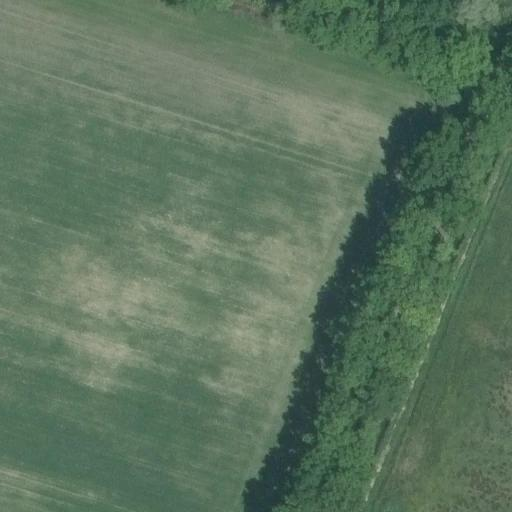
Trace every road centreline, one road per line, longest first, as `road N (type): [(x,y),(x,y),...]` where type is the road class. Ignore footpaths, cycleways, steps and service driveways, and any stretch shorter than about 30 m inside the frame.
road 1 (track): [(501,61),(316,511)]
road 2 (track): [(511,65),(302,0)]
